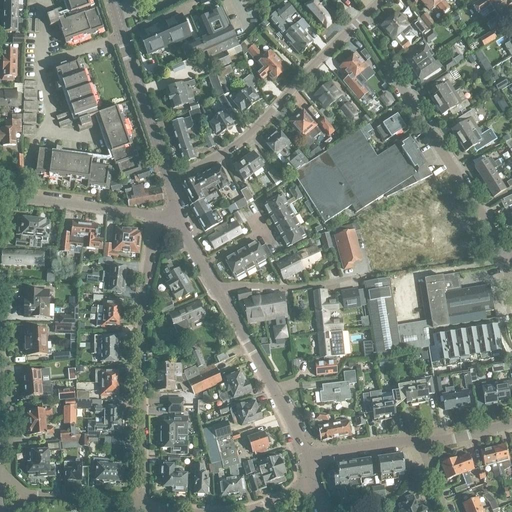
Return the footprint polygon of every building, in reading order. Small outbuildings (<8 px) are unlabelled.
[(4,0),(4,15),(18,15),(18,11),(22,11),(22,7),(18,7),(17,0),(4,0)] [(89,0),(65,0),(71,15),(92,7),(89,0)] [(315,0),(313,0),(306,7),(326,29),(330,25),(328,22),(332,19),(319,5),(315,0)] [(420,1),(426,8),(423,11),(426,14),(419,19),(430,32),(432,30),(437,26),(429,17),(432,15),(430,12),(437,6),(432,0),(413,0),(417,4),(420,1)] [(432,0),(437,6),(444,13),(450,8),(443,0),(432,0)] [(485,10),(484,10),(486,9),(489,15),(493,13),(506,4),(503,0),(487,0),(484,3),(481,0),(473,6),(474,7),(473,8),(478,15),(485,10)] [(277,11),(274,14),(306,48),(312,42),(303,32),(309,27),(302,19),(295,26),(288,19),(295,12),(287,3),(277,11)] [(486,24),(490,31),(510,18),(510,17),(511,15),(511,9),(508,3),(507,4),(506,4),(493,13),(496,18),(486,24)] [(468,13),(464,7),(454,15),(458,20),(468,13)] [(206,37),(200,40),(205,52),(206,52),(235,39),(236,38),(231,28),(230,28),(222,10),(221,9),(198,19),(206,37)] [(58,25),(59,27),(60,31),(65,45),(104,32),(97,11),(65,21),(62,12),(58,13),(54,14),(50,16),(47,17),(50,28),(58,25)] [(398,13),(389,20),(404,37),(412,31),(412,30),(409,26),(398,13)] [(269,19),(280,32),(276,36),(280,39),(283,36),(299,54),(306,48),(274,14),(269,19)] [(17,23),(22,23),(22,20),(18,20),(18,15),(4,15),(4,32),(17,33),(17,23)] [(190,37),(181,16),(161,24),(163,28),(161,29),(169,46),(190,37)] [(413,23),(419,31),(423,37),(430,32),(419,19),(419,18),(413,23)] [(270,25),(265,20),(259,26),(263,30),(270,25)] [(393,40),(394,39),(404,51),(411,46),(404,37),(389,20),(381,27),(393,40)] [(159,25),(138,34),(148,56),(169,46),(161,29),(159,25)] [(427,44),(437,36),(432,30),(430,32),(423,37),(422,37),(427,44)] [(496,39),(492,32),(480,40),(484,47),(496,39)] [(24,36),(13,36),(13,44),(24,44),(24,36)] [(229,58),(243,52),(240,47),(240,46),(239,47),(235,39),(206,52),(214,71),(231,64),(229,58)] [(248,39),(240,46),(240,47),(243,52),(244,56),(249,52),(253,57),(252,58),(257,63),(257,64),(261,69),(256,74),(262,80),(268,76),(273,82),(280,76),(258,52),(259,51),(254,45),(253,45),(248,39)] [(188,60),(205,52),(200,40),(182,48),(188,60)] [(258,52),(280,76),(287,70),(265,46),(259,51),(258,52)] [(406,59),(414,70),(430,59),(426,53),(429,51),(426,46),(406,59)] [(3,50),(2,81),(14,81),(14,78),(16,78),(16,50),(3,50)] [(392,60),(397,56),(393,50),(388,55),(392,60)] [(474,54),(479,62),(484,59),(480,51),(474,54)] [(459,52),(451,57),(452,59),(456,64),(463,58),(459,52)] [(356,54),(348,61),(360,75),(368,68),(356,54)] [(477,60),(473,55),(468,58),(471,64),(477,60)] [(245,59),(230,66),(232,70),(246,63),(245,59)] [(434,64),(430,59),(414,70),(421,81),(441,67),(437,62),(434,64)] [(446,72),(456,65),(456,64),(452,59),(442,66),(446,72)] [(78,117),(80,123),(81,128),(85,126),(89,125),(93,123),(97,122),(95,117),(98,115),(120,178),(141,171),(119,107),(98,115),(97,113),(96,111),(78,60),(55,68),(57,76),(60,75),(75,118),(78,117)] [(344,82),(357,97),(365,90),(355,78),(360,75),(348,61),(340,68),(348,78),(344,82)] [(161,72),(170,68),(168,63),(158,67),(161,72)] [(230,66),(215,72),(216,74),(221,88),(224,96),(225,97),(229,96),(229,94),(230,94),(227,85),(225,79),(225,77),(233,73),(232,70),(230,66)] [(427,94),(434,105),(455,92),(451,87),(456,84),(449,73),(438,80),(441,86),(427,94)] [(216,100),(217,99),(224,96),(221,88),(216,74),(208,76),(216,100)] [(237,91),(239,92),(251,108),(252,107),(255,107),(257,105),(257,103),(257,102),(256,100),(257,99),(250,91),(257,84),(252,77),(251,74),(242,81),(245,84),(244,85),(245,85),(241,89),(240,88),(237,91)] [(508,85),(504,79),(494,85),(498,91),(499,93),(507,88),(506,86),(508,85)] [(188,104),(191,111),(199,109),(197,104),(195,104),(190,89),(195,87),(194,81),(188,83),(183,84),(182,84),(166,89),(166,91),(165,92),(167,96),(168,96),(172,109),(188,104)] [(330,83),(322,90),(333,103),(334,103),(349,122),(350,121),(352,123),(358,118),(356,116),(358,115),(348,103),(342,108),(336,101),(342,96),(330,83)] [(17,89),(17,92),(17,94),(22,94),(22,84),(17,84),(14,84),(14,89),(17,89)] [(497,91),(494,86),(489,89),(492,94),(497,91)] [(434,105),(441,116),(454,108),(457,114),(460,112),(461,113),(466,111),(465,109),(470,106),(460,89),(455,92),(434,105)] [(325,111),(333,103),(322,90),(314,97),(325,111)] [(0,93),(0,106),(17,107),(17,106),(21,106),(22,94),(17,94),(17,92),(7,92),(7,93),(0,93)] [(250,109),(251,108),(239,92),(235,96),(234,95),(229,99),(240,113),(242,112),(243,114),(245,112),(248,113),(250,111),(250,109)] [(216,114),(226,131),(228,130),(230,131),(232,129),(233,127),(234,126),(232,124),(233,123),(228,114),(228,115),(224,108),(223,108),(222,106),(219,108),(221,110),(219,111),(219,112),(216,114)] [(177,144),(180,154),(192,150),(186,131),(191,129),(193,125),(193,122),(202,119),(199,109),(191,111),(188,112),(190,118),(171,124),(177,144)] [(451,131),(458,142),(479,130),(475,124),(479,121),(472,110),(460,118),(463,123),(451,131)] [(305,127),(304,128),(313,140),(321,133),(315,127),(316,126),(303,112),(297,118),(305,127)] [(225,132),(226,131),(216,114),(212,117),(211,116),(206,118),(210,124),(209,125),(215,134),(216,134),(218,136),(220,135),(222,135),(224,134),(225,132)] [(366,124),(371,121),(366,115),(362,119),(366,124)] [(397,115),(376,129),(384,142),(406,129),(397,115)] [(313,140),(304,128),(305,127),(297,118),(290,123),(302,138),(302,139),(309,148),(315,142),(313,140)] [(335,132),(324,119),(318,123),(329,136),(335,132)] [(6,129),(0,129),(0,142),(3,142),(3,147),(16,146),(15,132),(22,131),(21,121),(12,121),(6,122),(6,129)] [(369,125),(360,131),(367,141),(371,139),(368,134),(373,131),(369,125)] [(458,142),(465,153),(477,146),(480,151),(497,140),(490,129),(482,135),(479,130),(458,142)] [(348,134),(345,130),(338,135),(341,139),(348,134)] [(278,131),(271,137),(294,164),(295,164),(300,169),(309,163),(298,150),(293,155),(287,147),(290,145),(278,131)] [(293,174),(293,175),(300,185),(304,191),(325,223),(351,206),(356,213),(362,209),(385,195),(386,198),(432,176),(427,168),(428,167),(418,150),(414,145),(409,137),(377,157),(367,141),(360,131),(326,152),(309,163),(300,169),(293,174)] [(209,133),(203,136),(208,150),(215,147),(209,133)] [(271,137),(264,143),(292,174),(293,174),(300,169),(295,164),(294,164),(271,137)] [(325,144),(320,148),(323,153),(324,153),(329,149),(325,144)] [(200,157),(197,148),(192,150),(180,154),(183,163),(195,160),(195,159),(200,157)] [(38,150),(35,175),(87,182),(87,188),(108,190),(111,167),(90,165),(91,160),(46,154),(47,151),(38,150)] [(253,152),(243,159),(254,174),(264,167),(253,152)] [(311,161),(317,157),(312,152),(307,156),(311,161)] [(24,176),(23,155),(15,155),(16,169),(18,169),(18,176),(24,176)] [(474,168),(481,178),(492,170),(493,171),(502,165),(498,160),(494,163),(491,158),(489,158),(474,168)] [(243,182),(254,174),(243,159),(233,167),(243,182)] [(215,180),(220,190),(221,191),(230,186),(219,166),(203,174),(202,175),(207,185),(215,180)] [(148,169),(136,173),(139,180),(151,176),(148,169)] [(275,185),(281,181),(273,170),(267,174),(275,185)] [(492,170),(481,178),(487,188),(499,180),(493,171),(492,170)] [(186,196),(192,206),(218,192),(220,190),(215,180),(207,185),(202,175),(189,182),(190,183),(185,186),(184,189),(187,196),(186,196)] [(505,190),(499,180),(487,188),(493,198),(505,190)] [(121,189),(119,181),(110,184),(112,191),(121,189)] [(128,206),(143,203),(141,192),(144,192),(142,185),(139,185),(139,190),(139,186),(132,188),(133,193),(126,195),(128,206)] [(270,216),(288,206),(301,198),(295,187),(290,190),(294,198),(286,202),(282,195),(278,197),(277,196),(265,203),(265,204),(264,205),(270,216)] [(161,188),(144,192),(141,192),(143,203),(163,200),(161,188)] [(244,198),(245,200),(246,202),(253,199),(247,188),(240,192),(244,198)] [(190,207),(198,221),(212,213),(211,212),(208,206),(214,203),(214,204),(222,199),(218,192),(192,206),(190,207)] [(511,195),(503,200),(501,201),(504,209),(511,205),(511,195)] [(244,198),(234,204),(238,210),(238,211),(248,205),(246,202),(245,200),(244,198)] [(231,214),(238,210),(234,204),(227,209),(231,214)] [(270,216),(276,226),(293,216),(288,206),(270,216)] [(198,221),(204,233),(219,225),(219,224),(223,222),(221,220),(218,214),(216,210),(211,212),(212,213),(198,221)] [(245,222),(239,212),(234,215),(240,226),(245,222)] [(299,227),(293,216),(276,226),(281,237),(299,227)] [(16,246),(33,248),(36,219),(23,218),(22,228),(18,227),(17,235),(20,235),(19,240),(17,240),(16,246)] [(36,219),(33,248),(42,249),(42,243),(47,244),(50,221),(36,219)] [(59,253),(69,253),(70,247),(88,248),(89,239),(83,238),(85,224),(72,222),(71,234),(70,234),(61,233),(59,253)] [(236,223),(224,230),(222,227),(215,231),(217,234),(208,239),(214,250),(242,234),(236,223)] [(361,233),(358,223),(334,230),(336,235),(334,236),(343,271),(353,268),(352,263),(361,260),(355,235),(361,233)] [(89,239),(88,248),(102,250),(103,240),(96,239),(97,225),(85,224),(83,238),(89,239)] [(305,238),(299,227),(281,237),(287,247),(305,238)] [(114,250),(138,253),(140,232),(137,232),(137,230),(117,228),(114,250)] [(329,234),(320,236),(324,250),(332,248),(329,234)] [(256,242),(246,248),(259,271),(260,271),(258,267),(267,261),(267,260),(272,257),(266,245),(260,248),(256,242)] [(112,245),(106,244),(104,257),(117,258),(118,253),(111,252),(112,245)] [(305,251),(296,255),(304,271),(314,266),(312,263),(320,259),(315,247),(306,252),(305,251)] [(236,254),(246,274),(255,268),(257,272),(259,271),(246,248),(236,254)] [(43,265),(44,252),(2,251),(1,264),(43,265)] [(235,280),(246,274),(236,254),(224,260),(225,261),(222,262),(226,270),(229,268),(235,280)] [(301,273),(304,271),(296,255),(276,265),(283,280),(300,272),(301,273)] [(98,264),(111,265),(110,271),(106,271),(105,273),(100,272),(99,277),(124,280),(125,275),(127,274),(127,270),(126,268),(126,267),(112,266),(113,259),(103,258),(99,259),(98,264)] [(167,284),(171,292),(180,287),(178,283),(182,281),(181,280),(186,278),(180,268),(175,271),(172,265),(162,271),(170,283),(167,284)] [(442,276),(424,279),(425,283),(426,292),(444,289),(445,294),(461,291),(458,274),(442,276)] [(94,282),(104,283),(103,291),(108,292),(108,291),(116,292),(117,294),(120,295),(123,293),(125,291),(125,288),(124,286),(124,280),(99,277),(99,278),(95,277),(94,282)] [(194,291),(186,278),(181,280),(182,281),(178,283),(180,287),(171,292),(176,300),(181,296),(182,298),(194,291)] [(390,279),(365,283),(377,358),(403,354),(402,352),(428,348),(435,347),(432,330),(430,321),(426,292),(425,283),(419,284),(425,322),(397,326),(390,279)] [(444,289),(426,292),(430,321),(432,330),(449,327),(448,319),(485,313),(494,311),(490,286),(461,291),(445,294),(444,289)] [(25,290),(24,303),(48,304),(49,291),(25,290)] [(237,293),(238,302),(244,301),(248,324),(264,321),(264,322),(287,318),(284,294),(260,298),(260,297),(252,298),(250,290),(237,293)] [(312,292),(314,313),(329,311),(339,310),(338,300),(328,301),(327,290),(312,292)] [(357,290),(349,291),(352,309),(360,308),(357,290)] [(340,292),(343,310),(352,309),(349,291),(340,292)] [(91,308),(91,313),(98,314),(103,314),(119,315),(121,313),(121,310),(119,308),(120,303),(114,303),(114,302),(104,301),(104,296),(92,295),(92,300),(103,302),(103,306),(97,306),(97,308),(91,308)] [(199,301),(176,311),(181,324),(182,323),(185,331),(184,332),(186,336),(186,338),(193,336),(192,333),(190,329),(191,329),(188,324),(205,317),(205,315),(206,313),(205,311),(203,310),(202,308),(203,306),(201,303),(199,302),(199,301)] [(173,308),(171,302),(160,307),(162,314),(173,308)] [(48,317),(48,304),(24,303),(24,316),(48,317)] [(59,316),(59,324),(78,324),(78,318),(79,306),(70,305),(70,306),(70,309),(70,316),(59,316)] [(176,311),(169,314),(176,332),(177,334),(178,334),(180,339),(186,336),(184,332),(185,331),(182,323),(181,324),(176,311)] [(329,311),(314,313),(317,334),(343,331),(342,318),(330,320),(329,311)] [(118,327),(118,323),(120,321),(120,318),(119,316),(119,315),(103,314),(102,327),(112,328),(112,327),(118,327)] [(78,332),(78,324),(59,324),(55,324),(55,334),(71,335),(71,332),(78,332)] [(431,364),(501,352),(497,326),(434,335),(436,347),(435,347),(428,348),(429,351),(430,359),(431,364)] [(24,329),(25,343),(46,341),(45,328),(24,329)] [(328,337),(318,338),(320,358),(327,358),(327,362),(312,362),(313,371),(339,369),(339,358),(347,357),(347,354),(343,354),(342,333),(328,334),(328,337)] [(91,345),(91,348),(118,349),(118,344),(119,343),(119,339),(118,338),(118,336),(101,336),(94,336),(94,345),(91,345)] [(46,350),(46,341),(25,343),(26,356),(51,354),(51,349),(46,350)] [(180,343),(174,345),(176,351),(183,348),(180,343)] [(97,355),(101,355),(101,361),(118,362),(118,361),(119,360),(119,356),(118,355),(118,349),(91,348),(91,354),(97,354),(97,355)] [(200,351),(190,355),(194,364),(196,369),(197,368),(206,365),(200,351)] [(423,361),(430,359),(429,351),(421,353),(423,361)] [(53,354),(54,361),(75,359),(75,352),(53,354)] [(392,366),(392,359),(379,360),(379,367),(392,366)] [(157,365),(157,378),(182,377),(182,364),(173,364),(157,365)] [(194,364),(182,364),(182,377),(186,377),(192,391),(194,395),(197,394),(222,382),(214,365),(198,372),(197,368),(196,369),(194,364)] [(503,365),(491,367),(492,374),(504,372),(503,365)] [(470,370),(470,373),(471,382),(478,381),(477,369),(470,370)] [(22,379),(23,380),(24,384),(50,382),(49,370),(23,372),(23,374),(21,375),(22,379)] [(95,384),(101,384),(118,384),(118,382),(119,381),(119,378),(118,377),(118,371),(111,371),(95,371),(95,384)] [(319,392),(321,403),(335,402),(335,404),(345,402),(345,401),(350,400),(349,385),(356,384),(355,371),(343,373),(344,383),(322,385),(322,392),(319,392)] [(219,385),(222,391),(244,382),(243,379),(244,378),(242,374),(240,373),(240,372),(225,378),(226,382),(219,385)] [(463,374),(466,388),(472,387),(471,382),(470,373),(463,374)] [(174,391),(174,385),(180,385),(184,393),(185,392),(186,394),(192,391),(186,377),(182,377),(157,378),(157,391),(174,391)] [(425,380),(414,382),(418,404),(426,403),(425,401),(428,400),(428,395),(434,394),(432,378),(424,379),(425,380)] [(439,378),(433,379),(436,394),(442,392),(439,378)] [(486,405),(498,402),(495,386),(494,381),(488,382),(489,387),(483,388),(486,405)] [(500,385),(495,386),(498,402),(511,400),(509,391),(511,390),(511,381),(500,383),(500,385)] [(23,395),(25,396),(25,397),(42,395),(42,397),(53,396),(52,385),(51,385),(50,382),(24,384),(24,390),(23,391),(23,395)] [(218,393),(219,395),(219,397),(220,400),(222,401),(222,402),(251,391),(251,390),(252,388),(250,385),(248,384),(248,382),(244,383),(244,382),(222,391),(218,393)] [(411,406),(418,404),(414,382),(404,383),(404,382),(397,383),(398,392),(399,392),(400,400),(405,399),(406,404),(410,403),(411,406)] [(118,395),(118,391),(119,389),(119,386),(118,385),(118,384),(101,384),(101,396),(111,396),(111,395),(118,395)] [(445,411),(458,409),(455,394),(454,387),(445,389),(446,395),(443,396),(445,411)] [(59,401),(64,400),(74,399),(75,399),(74,389),(57,390),(59,401)] [(362,394),(365,414),(372,412),(373,420),(374,422),(386,421),(381,391),(362,394)] [(467,391),(455,394),(458,409),(470,407),(467,391)] [(77,392),(77,400),(89,400),(89,392),(77,392)] [(392,396),(382,398),(386,422),(394,420),(393,417),(397,417),(395,404),(401,403),(400,400),(399,392),(398,392),(392,392),(392,396)] [(203,401),(198,401),(198,409),(198,415),(204,413),(204,406),(209,404),(209,397),(203,397),(203,401)] [(168,406),(183,407),(183,398),(168,398),(168,406)] [(75,400),(75,406),(76,406),(76,409),(92,409),(92,400),(89,400),(77,400),(75,400)] [(230,411),(231,414),(232,419),(238,416),(258,410),(257,409),(259,408),(257,404),(256,404),(255,402),(254,400),(244,403),(235,406),(231,408),(230,411)] [(60,432),(60,441),(60,443),(62,443),(62,441),(81,440),(81,436),(75,436),(76,425),(76,409),(76,406),(75,406),(65,407),(64,407),(64,425),(70,425),(71,431),(60,432)] [(221,415),(229,412),(226,406),(219,409),(221,415)] [(95,413),(101,413),(101,419),(121,419),(121,418),(123,417),(123,413),(121,412),(121,407),(95,407),(95,413)] [(25,419),(26,424),(45,422),(44,415),(52,415),(51,409),(26,411),(27,418),(25,419)] [(238,416),(232,419),(233,419),(233,420),(234,425),(241,423),(242,426),(262,419),(259,410),(258,410),(238,416)] [(160,432),(160,435),(187,436),(187,417),(171,417),(171,423),(160,423),(160,426),(158,428),(158,431),(160,432)] [(365,425),(364,417),(356,417),(357,426),(365,425)] [(98,436),(98,437),(100,437),(100,431),(121,432),(121,427),(123,425),(123,422),(121,420),(121,419),(101,419),(96,419),(96,418),(95,418),(95,424),(95,428),(88,428),(88,436),(98,436)] [(201,431),(211,465),(221,462),(215,439),(216,439),(231,434),(232,436),(238,433),(244,432),(242,426),(241,423),(234,425),(233,420),(228,422),(227,422),(212,427),(201,431)] [(340,421),(334,422),(337,439),(351,436),(348,421),(340,422),(340,421)] [(46,428),(45,422),(26,424),(26,428),(28,430),(28,435),(53,433),(53,427),(46,428)] [(321,442),(337,439),(334,422),(328,423),(328,424),(317,426),(321,442)] [(268,448),(267,444),(270,443),(267,435),(264,435),(263,432),(248,437),(253,453),(255,452),(256,455),(267,451),(266,449),(268,448)] [(215,439),(221,462),(223,469),(229,468),(237,465),(239,465),(239,464),(237,457),(233,441),(240,439),(238,433),(232,436),(231,434),(216,439),(215,439)] [(187,455),(187,436),(160,435),(160,439),(158,440),(158,444),(160,445),(160,449),(174,449),(173,455),(187,455)] [(62,441),(62,443),(62,451),(81,449),(87,449),(87,447),(88,447),(88,443),(88,436),(81,436),(81,440),(62,441)] [(125,446),(125,438),(112,437),(111,445),(125,446)] [(27,458),(29,459),(29,463),(48,462),(48,453),(61,451),(60,443),(60,441),(45,443),(46,450),(28,451),(29,454),(27,454),(27,458)] [(505,445),(493,448),(500,477),(505,476),(504,471),(511,467),(509,460),(505,445)] [(485,467),(491,465),(494,478),(500,477),(493,448),(481,451),(485,467)] [(455,459),(461,474),(462,474),(466,485),(467,486),(472,484),(468,472),(474,469),(469,454),(457,459),(455,459)] [(402,455),(377,459),(381,482),(398,479),(397,474),(405,473),(403,461),(406,459),(405,455),(402,455)] [(251,461),(242,464),(244,468),(246,476),(255,473),(253,465),(257,464),(260,474),(283,466),(280,458),(277,459),(276,457),(269,459),(267,457),(263,459),(262,461),(257,463),(256,459),(251,461)] [(447,480),(461,474),(455,459),(457,459),(456,458),(441,463),(447,480)] [(64,480),(66,480),(68,482),(72,482),(73,480),(81,480),(81,460),(73,460),(73,463),(65,463),(64,480)] [(358,462),(361,484),(365,484),(365,479),(372,477),(370,460),(358,462)] [(26,470),(29,472),(29,476),(37,475),(37,478),(55,477),(55,476),(55,467),(49,468),(48,462),(29,463),(28,463),(28,465),(26,466),(26,470)] [(95,481),(102,481),(103,483),(108,483),(110,463),(96,462),(95,481)] [(211,465),(212,474),(212,475),(218,474),(221,496),(227,495),(227,496),(229,498),(234,497),(231,478),(224,479),(223,473),(219,473),(218,470),(223,469),(221,462),(211,465)] [(346,463),(349,486),(352,496),(357,495),(355,489),(361,488),(361,484),(358,462),(346,463)] [(114,484),(115,482),(122,483),(123,463),(110,463),(108,483),(114,484)] [(333,477),(334,477),(335,488),(337,488),(342,503),(353,499),(352,496),(349,486),(346,463),(336,465),(337,472),(332,473),(331,473),(330,473),(330,474),(330,475),(330,476),(331,477),(332,477),(333,477)] [(172,487),(172,473),(173,473),(173,470),(173,465),(159,464),(159,478),(163,478),(163,486),(172,487)] [(190,474),(194,474),(194,494),(206,494),(207,472),(203,472),(203,465),(194,465),(191,465),(190,474)] [(229,468),(231,478),(234,497),(238,496),(239,495),(239,494),(245,493),(243,477),(239,477),(237,469),(237,466),(237,465),(229,468)] [(254,492),(266,488),(264,483),(271,481),(272,486),(285,482),(282,474),(285,473),(283,466),(260,474),(249,478),(254,492)] [(486,479),(482,467),(476,469),(480,480),(478,480),(480,489),(485,487),(483,479),(486,479)] [(186,474),(173,473),(172,473),(172,487),(171,492),(186,492),(186,474)] [(404,485),(397,481),(393,490),(399,494),(404,485)] [(374,499),(381,498),(379,498),(378,487),(372,488),(374,499)] [(509,487),(503,489),(506,497),(511,495),(509,487)] [(489,503),(491,507),(497,505),(495,501),(488,494),(482,496),(489,503)] [(342,503),(340,503),(343,511),(354,511),(355,511),(355,510),(361,508),(357,495),(352,496),(353,499),(342,503)] [(398,511),(427,511),(427,509),(422,507),(418,509),(413,495),(405,497),(407,502),(399,505),(399,506),(397,507),(398,511)] [(478,497),(463,503),(466,511),(475,511),(483,509),(478,497)] [(382,507),(381,498),(374,499),(370,500),(371,508),(374,508),(382,507)]
